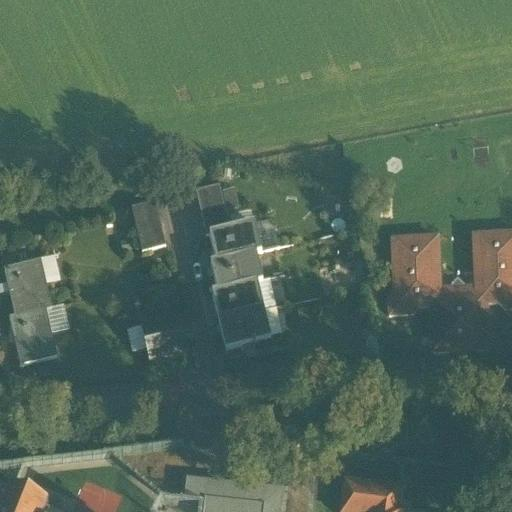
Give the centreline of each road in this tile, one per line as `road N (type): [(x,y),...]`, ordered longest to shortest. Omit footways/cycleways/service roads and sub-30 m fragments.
road 1 (residential): [(220,397),(511,386)]
road 2 (residential): [(0,407),(220,397)]
road 3 (residential): [(220,397),(177,217)]
